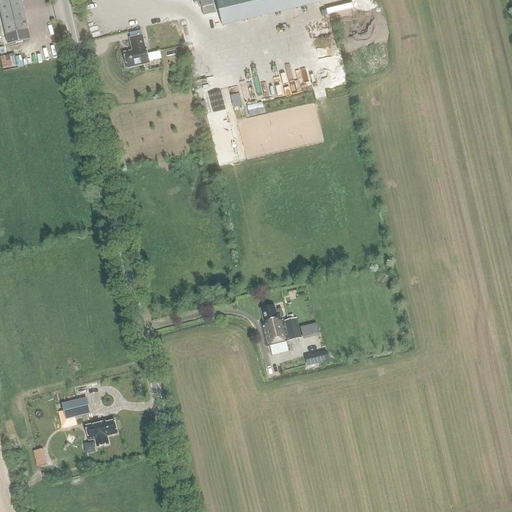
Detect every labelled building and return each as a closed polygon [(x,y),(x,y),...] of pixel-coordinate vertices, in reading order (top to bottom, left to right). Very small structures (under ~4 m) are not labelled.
[(0,0),(0,10),(8,45),(30,40),(20,0),(0,0)] [(317,0),(215,0),(220,24),(319,6),(317,0)] [(145,47),(142,35),(129,38),(132,50),(123,52),(127,68),(149,63),(145,47)] [(15,53),(0,57),(3,68),(18,65),(15,53)] [(210,94),(215,112),(227,108),(221,90),(210,94)] [(232,95),(235,106),(243,104),(240,93),(232,95)] [(144,121),(141,122),(146,144),(160,141),(153,113),(143,116),(144,121)] [(266,347),(300,339),(295,318),(283,321),(280,308),(274,310),(273,307),(261,310),(264,322),(260,323),(266,347)] [(111,408),(106,381),(87,385),(92,412),(111,408)] [(86,399),(60,405),(64,420),(89,414),(86,399)] [(106,438),(117,435),(113,421),(105,423),(104,421),(82,426),(86,442),(93,441),(95,449),(108,446),(106,438)]
